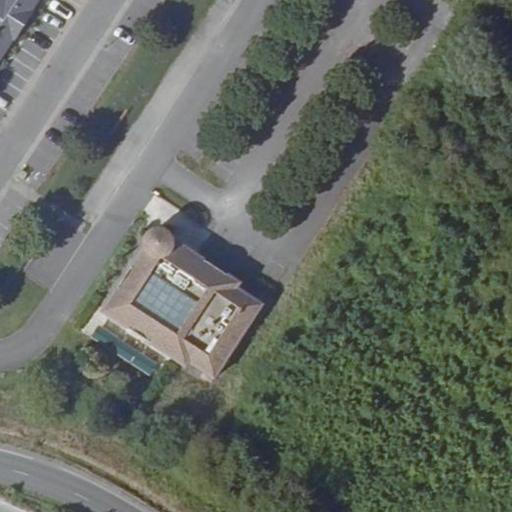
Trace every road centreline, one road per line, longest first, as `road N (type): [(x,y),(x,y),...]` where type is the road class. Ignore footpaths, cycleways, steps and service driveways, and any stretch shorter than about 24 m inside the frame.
road 1 (unclassified): [(257,0),(38,337),(0,356)]
road 2 (track): [(0,418),(146,461),(233,511)]
road 3 (unclassified): [(0,155),(100,0)]
